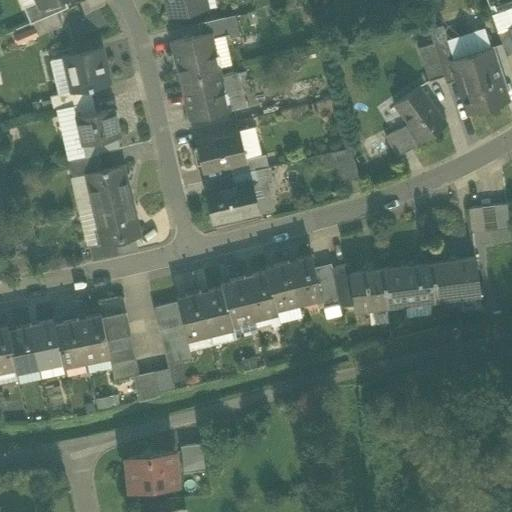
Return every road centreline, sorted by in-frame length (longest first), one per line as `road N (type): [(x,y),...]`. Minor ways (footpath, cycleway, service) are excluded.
road 1 (residential): [(511,335),(72,451)]
road 2 (unclassified): [(190,255),(416,189),(511,139)]
road 3 (residential): [(190,255),(140,36),(119,0)]
road 4 (unclassified): [(0,294),(190,255)]
